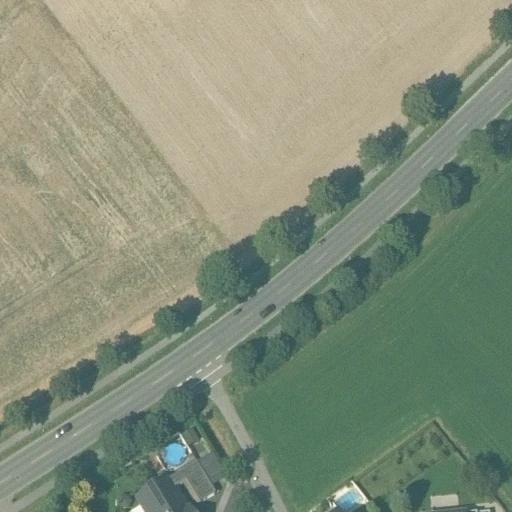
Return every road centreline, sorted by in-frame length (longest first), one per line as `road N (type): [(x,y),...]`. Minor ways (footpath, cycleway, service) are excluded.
road 1 (primary): [(511,84),(370,221),(200,354)]
road 2 (primary): [(200,354),(0,485)]
road 3 (residential): [(200,354),(283,511)]
